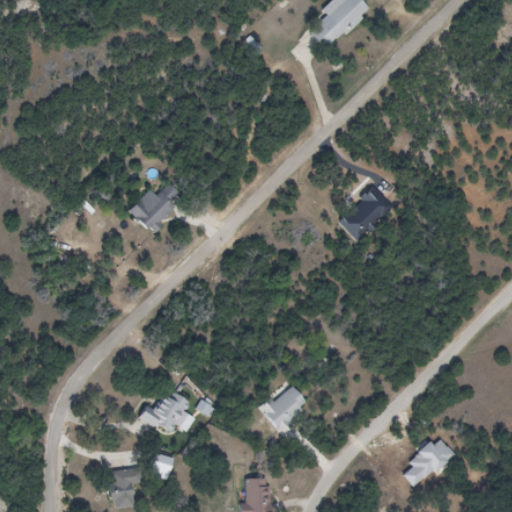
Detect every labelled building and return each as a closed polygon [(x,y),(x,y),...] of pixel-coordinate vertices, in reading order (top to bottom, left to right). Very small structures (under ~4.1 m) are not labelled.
[(304,34),(321,51),(364,9),(354,0),(340,0),(339,0),(330,0),(319,11),(323,15),(304,34)] [(147,235),(179,201),(164,186),(155,195),(148,188),(124,213),(147,235)] [(300,414),(296,408),(301,405),(289,388),(268,403),(266,400),(255,408),(273,433),(300,414)] [(157,396),(150,410),(141,405),(134,419),(170,438),(187,404),(169,395),(166,401),(157,396)] [(111,510),(130,507),(127,485),(138,484),(136,470),(103,474),(106,501),(110,501),(111,510)] [(265,511),(265,481),(242,481),(242,505),(236,505),(235,511),(265,511)]
